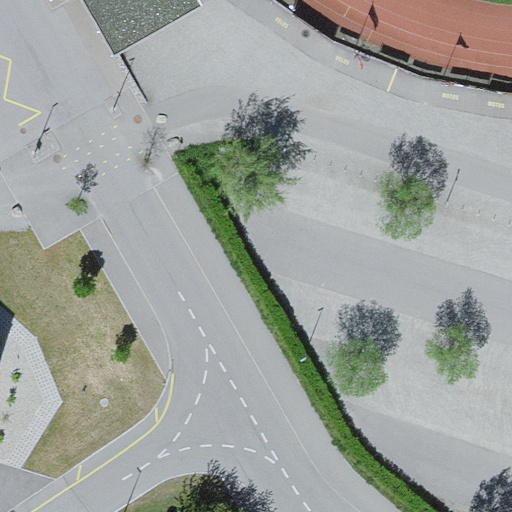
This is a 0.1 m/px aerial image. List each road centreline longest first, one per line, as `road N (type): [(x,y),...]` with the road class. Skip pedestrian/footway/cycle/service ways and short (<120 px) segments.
road 1 (residential): [(237,398),(3,0)]
road 2 (residential): [(67,511),(237,398)]
road 3 (unclassified): [(237,398),(312,511)]
